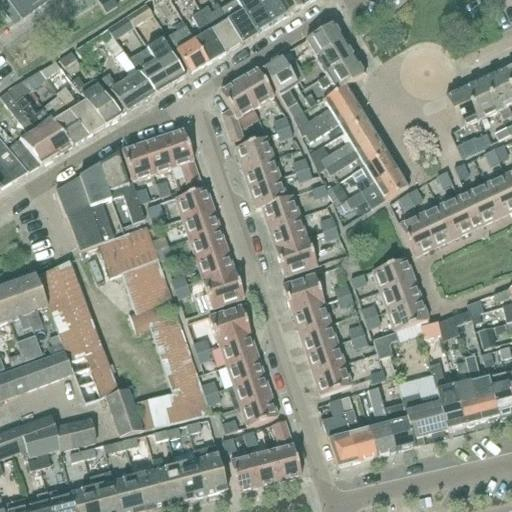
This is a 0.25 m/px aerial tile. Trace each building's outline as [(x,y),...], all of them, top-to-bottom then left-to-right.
[(4,0),(22,23),(23,23),(22,22),(51,0),(4,0)] [(232,0),(234,3),(255,39),(270,30),(252,0),(232,0)] [(252,0),(270,30),(286,21),(273,0),(252,0)] [(294,0),(273,0),(286,21),(301,11),(294,0)] [(317,0),(294,0),(301,11),(318,1),(317,0)] [(240,48),(255,39),(234,3),(218,12),(240,48)] [(132,31),(151,20),(145,9),(126,21),(132,31)] [(210,17),(207,10),(199,15),(225,58),(240,48),(218,12),(210,17)] [(208,67),(225,58),(199,15),(190,21),(202,39),(196,42),(194,39),(191,41),(208,67)] [(126,22),(108,33),(115,44),(133,32),(126,22)] [(315,62),(344,44),(334,27),(305,45),(315,62)] [(208,67),(191,41),(184,30),(167,40),(190,78),(191,78),(191,77),(208,67)] [(141,108),(156,98),(134,71),(127,63),(106,35),(98,39),(130,81),(123,85),(141,108)] [(170,90),(185,81),(161,44),(146,52),(157,69),(170,90)] [(325,78),(354,60),(344,44),(315,62),(325,78)] [(156,98),(170,90),(157,69),(146,52),(127,63),(134,71),(156,98)] [(293,75),(299,72),(289,55),(283,58),(293,75)] [(64,72),(76,64),(71,57),(59,65),(64,72)] [(293,122),(299,118),(302,116),(289,94),(297,89),(279,60),(262,71),(293,122)] [(346,89),(365,78),(354,60),(325,78),(317,84),(323,93),(331,88),(336,95),(346,89)] [(38,76),(44,84),(60,72),(55,66),(38,76)] [(511,94),(511,69),(502,74),(511,94)] [(299,72),(293,75),(299,85),(305,81),(299,72)] [(255,113),(274,101),(257,74),(238,85),(255,113)] [(507,110),(511,108),(511,94),(502,74),(483,83),(498,115),(503,124),(511,120),(507,110)] [(45,86),(44,84),(38,76),(22,86),(30,97),(45,86)] [(123,85),(116,89),(108,79),(100,83),(126,116),(127,116),(141,108),(123,85)] [(83,89),(78,81),(70,86),(86,106),(105,130),(121,120),(90,81),(83,87),(85,88),(83,89)] [(479,123),(498,115),(483,83),(464,92),(479,123)] [(236,124),(255,113),(238,85),(219,96),(230,114),(222,119),(231,147),(243,143),(236,124)] [(320,129),(356,106),(346,89),(336,95),(323,103),(329,112),(307,126),(302,116),(299,118),(293,122),(301,140),(305,138),(320,129)] [(44,128),(33,114),(14,90),(7,96),(25,119),(33,129),(56,159),(72,150),(52,124),(51,125),(44,128)] [(78,111),(65,92),(55,98),(59,103),(88,140),(105,130),(86,106),(78,111)] [(460,132),(479,123),(464,92),(445,101),(460,132)] [(33,129),(25,119),(7,96),(0,100),(0,102),(17,124),(28,138),(20,143),(41,169),(56,159),(33,129)] [(304,101),(310,111),(316,107),(310,98),(304,101)] [(88,140),(59,103),(42,113),(51,125),(52,124),(72,150),(88,140)] [(344,137),(367,123),(356,106),(320,129),(305,138),(309,146),(339,128),(344,137)] [(277,135),(289,131),(285,121),(273,125),(277,135)] [(318,176),(325,172),(377,140),(367,123),(344,137),(350,146),(328,159),(322,150),(310,158),(318,176)] [(16,145),(1,127),(0,127),(0,143),(2,147),(28,177),(41,169),(20,143),(16,145)] [(289,131),(277,135),(280,145),(292,141),(289,131)] [(498,145),(510,140),(506,132),(495,137),(498,145)] [(192,166),(193,166),(183,135),(162,142),(173,173),(180,170),(188,192),(200,188),(192,166)] [(365,170),(387,157),(377,140),(325,172),(330,180),(359,162),(365,170)] [(242,173),(272,162),(265,141),(235,152),(242,173)] [(152,180),(173,173),(162,142),(142,149),(152,180)] [(2,147),(0,143),(0,168),(14,185),(28,177),(2,147)] [(472,157),(483,152),(479,144),(468,149),(472,157)] [(132,187),(152,180),(142,149),(121,156),(132,186),(132,187)] [(493,154),(498,166),(508,161),(503,150),(493,154)] [(490,170),(498,166),(493,154),(484,158),(490,170)] [(360,196),(397,173),(387,157),(365,170),(351,178),(357,187),(355,188),(360,196)] [(128,188),(127,186),(118,158),(116,159),(117,161),(100,171),(112,208),(120,206),(118,201),(123,199),(130,220),(142,216),(139,209),(135,197),(132,187),(132,186),(128,188)] [(249,193),(279,182),(272,162),(242,173),(249,193)] [(296,177),(308,173),(305,163),(293,167),(296,177)] [(0,193),(14,185),(0,168),(0,193)] [(459,184),(469,180),(463,168),(454,173),(459,184)] [(112,208),(100,171),(99,169),(92,173),(79,181),(101,243),(121,236),(117,224),(112,208)] [(308,173),(296,177),(299,187),(311,183),(308,173)] [(408,190),(407,190),(397,173),(360,196),(345,205),(350,213),(380,195),(385,204),(384,204),(385,205),(408,191),(408,190)] [(442,192),(452,188),(446,176),(437,181),(442,192)] [(500,221),(511,215),(511,195),(504,179),(485,188),(500,221)] [(76,211),(88,206),(79,181),(67,188),(76,211)] [(286,203),(286,202),(279,182),(249,193),(256,214),(262,212),(261,211),(286,203)] [(160,202),(170,198),(166,186),(156,190),(160,202)] [(76,211),(67,188),(56,195),(64,215),(76,211)] [(461,199),(477,232),(500,221),(485,188),(461,199)] [(314,203),(327,199),(323,189),(311,193),(314,203)] [(335,211),(341,207),(331,191),(325,194),(335,211)] [(182,223),(212,213),(205,192),(175,203),(182,223)] [(135,197),(139,209),(149,206),(145,193),(135,197)] [(414,210),(422,204),(416,193),(407,199),(414,210)] [(405,215),(414,210),(407,199),(398,204),(405,215)] [(438,210),(453,243),(477,232),(461,199),(438,210)] [(268,231),(299,221),(292,200),(286,202),(286,203),(261,211),(262,212),(268,231)] [(102,247),(101,243),(88,206),(76,211),(64,215),(80,256),(102,247)] [(150,222),(162,218),(159,208),(147,212),(150,222)] [(433,252),(453,243),(438,210),(418,219),(433,252)] [(189,243),(219,233),(212,213),(182,223),(189,243)] [(0,238),(2,242),(24,230),(17,216),(0,225),(0,238)] [(414,261),(433,252),(418,219),(398,229),(414,261)] [(306,240),(306,241),(299,221),(268,231),(275,251),(274,251),(274,252),(307,241),(306,240)] [(320,226),(323,236),(335,231),(332,222),(320,226)] [(171,303),(151,245),(146,230),(123,239),(102,247),(80,256),(79,256),(81,262),(87,260),(96,288),(121,279),(134,316),(168,304),(171,303)] [(335,231),(323,236),(326,245),(338,241),(335,231)] [(196,264),(226,253),(219,233),(189,243),(196,264)] [(155,255),(167,251),(164,241),(152,245),(155,255)] [(284,281),(317,270),(307,241),(274,252),(284,281)] [(167,251),(155,255),(159,265),(170,261),(167,251)] [(234,273),(233,273),(226,253),(196,264),(202,283),(201,284),(202,285),(234,274),(234,273)] [(379,295),(413,283),(406,263),(372,275),(379,295)] [(69,267),(68,266),(36,280),(58,338),(61,347),(69,367),(68,367),(85,409),(117,396),(69,267)] [(212,314),(244,302),(234,274),(202,285),(212,314)] [(37,315),(47,312),(35,279),(15,286),(31,330),(33,335),(43,331),(37,315)] [(292,319),(324,308),(314,279),(282,290),(292,319)] [(354,293),(366,288),(363,279),(351,283),(354,293)] [(175,293),(187,289),(184,280),(172,284),(175,293)] [(387,316),(421,303),(413,283),(379,295),(387,316)] [(31,330),(15,286),(0,291),(0,305),(8,326),(18,322),(22,334),(31,330)] [(187,289),(175,293),(178,303),(190,299),(187,289)] [(337,303),(350,299),(346,289),(334,293),(337,303)] [(511,309),(511,308),(511,292),(493,299),(495,307),(510,303),(511,309)] [(350,299),(337,303),(341,313),(353,309),(350,299)] [(394,336),(395,336),(428,324),(421,303),(387,316),(394,336)] [(135,338),(151,333),(175,325),(168,304),(134,316),(128,318),(135,338)] [(480,304),(468,309),(471,320),(472,320),(484,316),(480,304)] [(323,309),(324,308),(292,319),(293,319),(299,339),(330,328),(323,309)] [(502,311),(506,329),(511,327),(511,308),(511,309),(502,311)] [(218,350),(251,339),(241,310),(208,321),(218,350)] [(365,323),(378,319),(374,310),(362,314),(365,323)] [(456,330),(471,324),(468,315),(453,321),(456,330)] [(378,319),(365,323),(369,333),(381,329),(378,319)] [(457,334),(456,330),(453,321),(437,327),(441,338),(457,334)] [(210,419),(197,380),(178,324),(175,325),(151,333),(173,399),(134,408),(144,435),(210,419)] [(423,343),(441,338),(437,327),(420,332),(423,343)] [(306,359),(337,349),(330,328),(299,339),(306,359)] [(351,344),(363,340),(360,330),(348,334),(351,344)] [(391,347),(398,344),(395,336),(394,336),(373,345),(379,363),(388,361),(393,359),(390,351),(391,347)] [(51,361),(52,360),(64,356),(60,347),(61,347),(58,338),(50,342),(53,350),(48,352),(51,361)] [(250,340),(251,340),(251,339),(218,350),(218,351),(219,350),(226,370),(257,360),(250,340)] [(363,340),(351,344),(354,353),(367,349),(363,340)] [(197,357),(209,353),(206,344),(193,348),(197,357)] [(313,379),(344,369),(337,349),(306,359),(313,379)] [(501,364),(511,361),(509,351),(499,354),(501,364)] [(19,358),(22,366),(35,362),(32,353),(19,358)] [(209,353),(197,357),(200,367),(212,363),(209,353)] [(61,383),(72,379),(64,356),(52,360),(61,383)] [(481,359),(484,372),(493,370),(490,357),(481,359)] [(11,370),(22,366),(19,358),(8,362),(11,370)] [(49,387),(61,383),(52,360),(51,361),(41,364),(49,387)] [(233,390),(264,380),(257,360),(226,370),(233,390)] [(480,383),(477,371),(474,360),(464,362),(465,367),(480,425),(488,423),(488,426),(496,423),(495,421),(497,421),(487,382),(480,383)] [(384,380),(393,378),(388,361),(379,363),(384,380)] [(38,391),(49,387),(41,364),(30,369),(38,391)] [(473,429),(474,427),(480,425),(465,367),(457,369),(462,388),(453,390),(464,430),(466,429),(468,431),(473,429)] [(446,390),(445,386),(440,368),(430,370),(432,379),(446,434),(464,430),(453,390),(453,388),(446,390)] [(27,395),(38,391),(30,369),(19,373),(27,395)] [(320,400),(351,389),(344,369),(313,379),(320,400)] [(15,399),(27,395),(19,373),(7,377),(15,399)] [(373,388),(385,384),(382,374),(370,378),(373,388)] [(7,377),(0,379),(0,391),(4,404),(15,399),(7,377)] [(511,416),(511,405),(505,377),(487,382),(497,421),(511,416)] [(414,451),(424,448),(422,440),(446,434),(432,379),(398,388),(402,403),(406,418),(407,422),(414,451)] [(240,410),(270,400),(264,380),(233,390),(240,410)] [(204,399),(216,395),(213,386),(201,390),(204,399)] [(407,422),(396,425),(387,390),(377,392),(394,456),(414,451),(407,422)] [(394,456),(377,392),(377,391),(367,394),(377,430),(367,433),(375,461),(394,456)] [(111,415),(133,406),(128,393),(106,402),(111,415)] [(216,395),(204,399),(208,410),(220,406),(216,395)] [(247,431),(277,421),(270,400),(240,410),(247,431)] [(358,435),(350,407),(348,400),(338,403),(338,404),(341,409),(356,466),(375,461),(367,433),(358,435)] [(341,409),(338,404),(338,403),(328,407),(333,421),(321,425),(337,471),(356,466),(341,409)] [(115,427),(137,419),(133,406),(111,415),(115,427)] [(120,440),(143,435),(137,419),(115,427),(120,440)] [(60,453),(55,432),(51,420),(18,432),(26,454),(29,461),(36,460),(47,457),(60,453)] [(84,450),(96,447),(90,423),(78,426),(84,450)] [(225,439),(238,434),(234,425),(222,429),(225,439)] [(292,450),(290,443),(284,425),(272,429),(280,453),(271,455),(279,487),(301,481),(292,450)] [(72,453),(84,450),(78,426),(66,430),(72,453)] [(187,430),(189,438),(202,435),(199,426),(187,430)] [(60,455),(72,453),(66,430),(55,432),(60,453),(60,455)] [(15,458),(26,454),(18,432),(6,436),(15,458)] [(166,435),(168,444),(181,440),(178,432),(166,435)] [(156,447),(168,444),(166,435),(154,438),(156,447)] [(6,436),(0,438),(0,451),(4,462),(15,458),(6,436)] [(247,451),(257,448),(252,436),(243,439),(247,451)] [(124,446),(127,455),(139,451),(137,443),(124,446)] [(226,458),(236,455),(232,443),(222,446),(226,458)] [(114,458),(127,455),(124,446),(112,449),(114,458)] [(206,500),(227,494),(215,449),(194,455),(196,464),(206,500)] [(71,467),(84,463),(83,457),(82,454),(69,458),(71,467)] [(84,463),(85,466),(97,462),(95,454),(83,457),(84,463)] [(259,492),(279,487),(271,455),(250,461),(259,492)] [(40,473),(50,470),(47,457),(36,460),(37,464),(40,473)] [(238,498),(259,492),(250,461),(230,466),(238,498)] [(30,476),(40,473),(37,464),(27,466),(30,476)] [(185,506),(206,500),(196,464),(175,470),(185,506)] [(164,511),(185,506),(175,470),(154,475),(164,511)] [(141,511),(159,511),(164,511),(154,475),(134,481),(141,511)] [(119,511),(113,486),(110,476),(89,481),(92,492),(97,511),(119,511)] [(119,511),(141,511),(134,481),(113,486),(119,511)] [(74,511),(97,511),(92,492),(71,497),(72,500),(74,511)] [(74,511),(72,500),(59,503),(57,495),(46,497),(50,511),(74,511)] [(26,511),(50,511),(46,497),(36,500),(38,509),(27,511),(26,511)]
